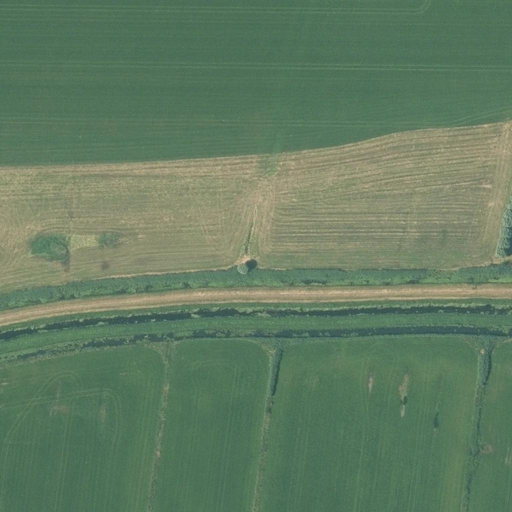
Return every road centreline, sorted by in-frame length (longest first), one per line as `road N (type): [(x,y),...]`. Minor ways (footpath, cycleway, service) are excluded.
road 1 (track): [(511,320),(218,323),(0,347)]
road 2 (track): [(0,320),(234,297),(511,293)]
